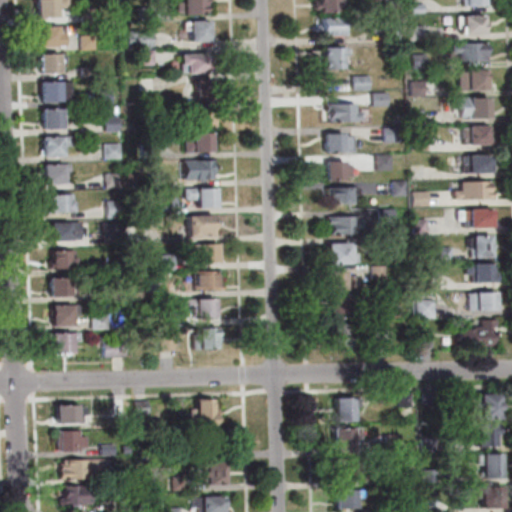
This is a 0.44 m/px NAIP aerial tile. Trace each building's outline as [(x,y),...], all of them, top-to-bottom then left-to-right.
[(29,0),(54,0),(54,15),(30,16),(29,0)] [(175,0),(208,0),(208,14),(175,14),(175,0)] [(311,0),(341,0),(341,9),(311,9),(311,0)] [(410,3),(423,3),(423,10),(410,11),(410,3)] [(76,4),(94,4),(94,19),(76,19),(76,4)] [(454,15),(478,15),(478,33),(454,33),(454,15)] [(314,17),(346,17),(346,33),(314,33),(314,17)] [(208,40),(208,20),(188,20),(188,40),(208,40)] [(137,25),(151,25),(151,42),(137,42),(137,25)] [(421,25),(421,40),(409,40),(409,25),(421,25)] [(33,26),(56,27),(56,46),(32,46),(33,26)] [(399,26),(399,39),(386,40),(386,26),(399,26)] [(76,31),(94,31),(95,47),(77,48),(76,31)] [(175,41),(207,41),(207,69),(175,69),(175,41)] [(454,43),(483,43),(483,61),(454,61),(454,43)] [(314,45),(346,45),(346,68),(315,69),(314,45)] [(135,47),(151,47),(151,63),(136,64),(135,47)] [(33,55),(55,57),(54,74),(32,72),(33,55)] [(424,66),(410,66),(410,57),(424,57),(424,66)] [(481,70),(480,91),(454,90),(454,70),(481,70)] [(137,73),(152,73),(152,90),(137,91),(137,73)] [(349,74),(368,74),(367,90),(349,89),(349,74)] [(192,79),(210,78),(211,97),(192,98),(192,79)] [(421,79),(421,93),(408,93),(408,79),(421,79)] [(34,83),(56,82),(56,101),(35,102),(34,83)] [(93,87),(109,87),(109,105),(93,105),(93,87)] [(385,93),(385,104),(369,103),(370,92),(385,93)] [(457,98),(484,97),(485,116),(457,117),(457,98)] [(319,99),(353,99),(352,120),(319,119),(319,99)] [(188,107),(208,107),(208,124),(188,124),(188,107)] [(36,109),(57,109),(57,128),(36,128),(36,109)] [(410,110),(421,110),(422,121),(410,121),(410,110)] [(101,114),(117,114),(117,130),(101,130),(101,114)] [(379,126),(398,124),(399,138),(380,139),(379,126)] [(483,126),(483,145),(459,144),(460,125),(483,126)] [(180,132),(211,130),(212,150),(182,152),(180,132)] [(317,133),(349,132),(350,149),(317,150),(317,133)] [(35,136),(57,134),(58,152),(36,154),(35,136)] [(427,136),(427,149),(409,149),(409,136),(427,136)] [(135,141),(155,140),(156,155),(136,156),(135,141)] [(100,143),(119,143),(119,159),(100,159),(100,143)] [(373,153),(388,153),(388,169),(373,169),(373,153)] [(459,156),(486,157),(485,175),(458,174),(459,156)] [(351,160),(351,178),(319,180),(318,161),(351,160)] [(179,161),(212,161),(212,179),(179,179),(179,161)] [(36,164),(67,164),(67,183),(36,183),(36,164)] [(102,173),(119,172),(119,186),(102,187),(102,173)] [(404,179),(404,195),(390,195),(390,180),(404,179)] [(487,181),(486,197),(453,195),(454,179),(487,181)] [(190,188),(212,187),(212,207),(190,207),(190,188)] [(321,188),(348,188),(348,202),(321,202),(321,188)] [(410,205),(410,191),(426,191),(426,205),(410,205)] [(43,192),(72,192),(73,209),(43,210),(43,192)] [(155,197),(173,195),(175,208),(157,210),(155,197)] [(102,201),(120,201),(120,215),(101,214),(102,201)] [(373,208),(392,208),(392,224),(373,224),(373,208)] [(459,208),(485,208),(485,228),(459,228),(459,208)] [(322,213),(358,213),(358,232),(322,232),(322,213)] [(182,215),(212,215),(212,232),(182,232),(182,215)] [(44,219),(78,219),(78,238),(44,238),(44,219)] [(425,219),(425,233),(412,233),(412,219),(425,219)] [(466,235),(485,235),(484,255),(466,254),(466,235)] [(385,238),(386,249),(372,250),(372,239),(385,238)] [(344,242),(344,264),(321,265),(320,242),(344,242)] [(188,243),(215,244),(215,261),(188,261),(188,243)] [(448,246),(448,260),(433,260),(433,246),(448,246)] [(45,248),(74,248),(74,263),(45,264),(45,248)] [(156,254),(172,254),(172,267),(156,267),(156,254)] [(368,264),(383,263),(384,277),(368,278),(368,264)] [(467,264),(491,264),(491,283),(466,283),(467,264)] [(322,271),(341,271),(341,290),(322,290),(322,271)] [(187,273),(213,272),(214,288),(188,289),(187,273)] [(428,289),(412,289),(412,275),(428,275),(428,289)] [(43,277),(66,277),(65,294),(43,294),(43,277)] [(105,281),(123,281),(123,298),(105,298),(105,281)] [(368,292),(388,291),(389,305),(368,306),(368,292)] [(492,292),(492,310),(463,311),(463,292),(492,292)] [(188,299),(212,298),(214,317),(190,319),(188,299)] [(323,298),(345,298),(345,318),(323,318),(323,298)] [(412,298),(430,298),(430,317),(412,317),(412,298)] [(45,304),(72,304),(72,328),(45,328),(45,304)] [(89,312),(107,313),(106,328),(89,328),(89,312)] [(321,325),(351,324),(351,341),(322,342),(321,325)] [(190,328),(214,328),(215,347),(190,348),(190,328)] [(369,330),(386,330),(386,345),(369,345),(369,330)] [(454,330),(487,330),(487,347),(455,347),(454,330)] [(412,332),(431,331),(432,344),(412,345),(412,332)] [(44,333),(73,333),(74,351),(44,352),(44,333)] [(157,335),(173,335),(172,349),(156,349),(157,335)] [(98,339),(127,339),(127,354),(98,354),(98,339)] [(395,391),(409,391),(409,403),(396,403),(395,391)] [(469,395),(497,393),(498,413),(470,414),(469,395)] [(198,397),(219,396),(219,422),(198,422),(198,397)] [(327,396),(352,396),(352,419),(328,419),(327,396)] [(58,401),(80,400),(80,422),(58,423),(58,401)] [(471,424),(496,424),(496,445),(471,445),(471,424)] [(57,427),(85,426),(85,451),(58,452),(57,427)] [(200,429),(222,427),(223,449),(201,450),(200,429)] [(327,427),(349,427),(350,448),(328,449),(327,427)] [(380,432),(397,432),(397,449),(381,450),(380,432)] [(163,442),(184,440),(185,455),(164,457),(163,442)] [(100,444),(113,444),(113,455),(100,455),(100,444)] [(473,454),(498,453),(498,471),(473,472),(473,454)] [(59,458),(89,459),(88,478),(58,477),(59,458)] [(196,460),(225,458),(226,481),(197,482),(196,460)] [(328,462),(352,462),(352,482),(328,482),(328,462)] [(170,472),(188,472),(188,490),(170,490),(170,472)] [(64,483),(91,483),(92,501),(64,502),(64,483)] [(472,484),(498,484),(498,507),(472,507),(472,484)] [(329,490),(350,489),(350,510),(329,510),(329,490)] [(203,511),(203,494),(227,494),(227,511),(203,511)] [(121,497),(135,496),(135,508),(121,508),(121,497)] [(419,511),(419,498),(435,498),(435,511),(419,511)] [(410,501),(410,511),(393,511),(393,501),(410,501)]
